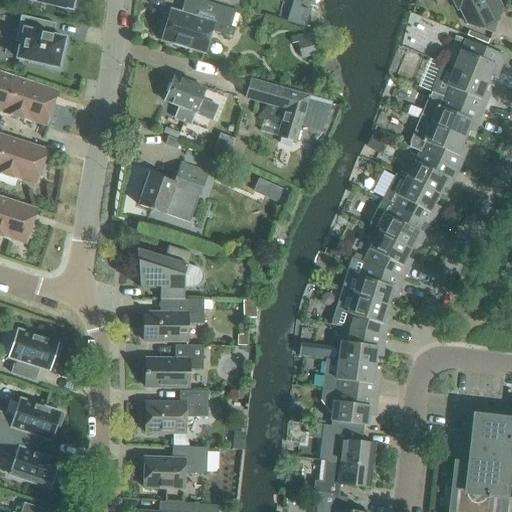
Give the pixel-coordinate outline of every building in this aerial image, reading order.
[(58,10),(73,14),(76,0),(30,0),(30,1),(58,7),(58,10)] [(171,11),(162,42),(204,54),(210,32),(228,37),(235,11),(198,0),(196,0),(192,17),(171,11)] [(453,0),(458,9),(460,8),(468,25),(492,33),(500,9),(496,0),(494,0),(492,1),(491,0),(453,0)] [(310,12),(301,9),(302,4),(294,1),(287,23),(304,29),(310,12)] [(55,24),(20,16),(14,42),(20,43),(16,59),(45,66),(44,68),(60,72),(65,49),(62,49),(64,39),(52,36),(55,24)] [(304,40),(309,56),(320,53),(314,31),(295,37),(297,42),(304,40)] [(465,41),(454,70),(487,83),(492,71),(498,73),(504,57),(465,41)] [(487,83),(454,70),(442,65),(430,92),(442,97),(481,113),(487,98),(482,96),(487,83)] [(0,73),(0,112),(24,121),(25,120),(39,125),(46,102),(44,102),(46,95),(48,96),(50,90),(28,83),(29,82),(14,77),(13,78),(0,73)] [(204,90),(174,78),(173,81),(169,82),(166,88),(168,93),(164,102),(178,107),(174,119),(190,125),(195,114),(212,121),(217,107),(200,100),(204,90)] [(308,97),(251,81),(245,99),(267,105),(263,119),(281,124),(277,137),(296,142),(308,97)] [(475,129),(481,113),(442,97),(430,92),(419,120),(464,139),(469,126),(475,129)] [(408,147),(420,153),(458,171),(465,153),(459,151),(464,139),(419,120),(408,147)] [(11,140),(12,139),(0,135),(0,175),(14,180),(14,179),(28,184),(36,161),(34,161),(36,154),(38,155),(40,149),(11,140)] [(219,135),(212,154),(227,160),(233,141),(219,135)] [(458,171),(420,153),(406,180),(438,196),(444,184),(449,187),(458,171)] [(173,183),(148,175),(138,206),(190,224),(207,173),(180,164),(173,183)] [(382,201),(429,226),(437,211),(432,208),(438,196),(406,180),(395,174),(382,201)] [(259,180),(253,193),(264,198),(270,185),(259,180)] [(0,237),(10,241),(11,240),(25,245),(32,223),(30,222),(32,215),(34,216),(36,210),(8,201),(8,200),(0,197),(0,237)] [(422,241),(429,226),(382,201),(381,201),(368,228),(378,233),(411,250),(417,238),(422,241)] [(411,250),(378,233),(363,263),(402,280),(410,265),(404,262),(411,250)] [(160,288),(160,300),(184,300),(184,286),(188,286),(191,287),(194,287),(196,286),(199,285),(200,283),(202,279),(202,275),(200,273),(199,271),(196,269),(194,269),(191,269),(187,267),(191,254),(168,247),(164,258),(137,250),(140,288),(160,288)] [(402,280),(363,263),(352,259),(342,292),(353,296),(387,307),(392,294),(397,296),(402,280)] [(387,307),(353,296),(342,292),(331,326),(343,328),(384,337),(389,321),(383,320),(387,307)] [(187,342),(187,324),(203,324),(203,300),(173,300),(173,314),(144,314),(143,342),(187,342)] [(242,302),(243,319),(255,319),(255,302),(242,302)] [(384,337),(343,328),(338,361),(374,366),(376,353),(382,354),(384,337)] [(8,359),(15,361),(11,374),(34,382),(39,369),(48,372),(52,358),(56,360),(61,346),(17,331),(8,359)] [(237,347),(247,347),(247,336),(237,336),(237,347)] [(314,345),(301,343),(299,356),(312,358),(314,345)] [(145,388),(188,388),(188,370),(202,370),(202,346),(174,346),(174,360),(145,360),(145,388)] [(326,360),(323,390),(376,397),(378,380),(372,379),(374,366),(338,361),(326,360)] [(374,413),(376,397),(323,390),(321,401),(332,414),(331,422),(366,427),(368,412),(374,413)] [(207,392),(179,392),(179,404),(145,404),(145,434),(185,434),(185,418),(207,418),(207,392)] [(0,433),(39,446),(41,438),(51,441),(55,428),(59,429),(63,415),(19,401),(14,418),(0,413),(0,433)] [(455,463),(449,511),(501,511),(508,458),(511,459),(511,420),(474,416),(472,434),(461,447),(455,463)] [(328,462),(372,467),(375,444),(345,441),(346,429),(308,424),(307,439),(331,441),(328,462)] [(9,477),(49,490),(54,476),(58,477),(62,463),(36,454),(39,446),(0,433),(0,453),(15,459),(9,477)] [(242,451),(243,435),(235,434),(233,450),(242,451)] [(143,488),(183,490),(183,474),(205,475),(206,449),(172,447),(172,459),(144,458),(143,488)] [(217,454),(206,453),(206,472),(216,472),(217,454)] [(316,495),(337,498),(338,485),(370,489),(372,467),(328,462),(325,461),(323,482),(314,481),(312,494),(306,494),(316,495)] [(316,495),(314,511),(349,511),(336,510),(337,498),(316,495)] [(228,511),(229,507),(198,505),(167,503),(166,511),(228,511)]
